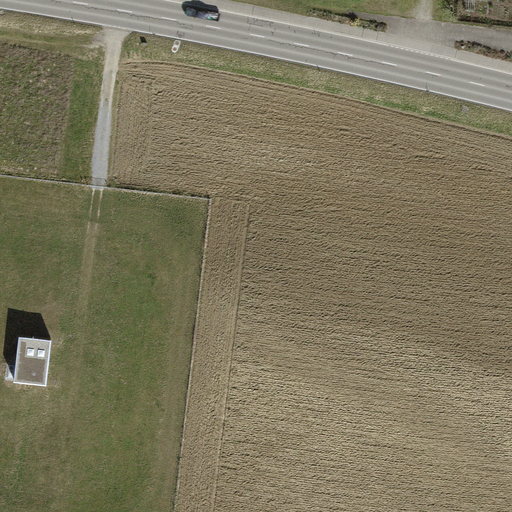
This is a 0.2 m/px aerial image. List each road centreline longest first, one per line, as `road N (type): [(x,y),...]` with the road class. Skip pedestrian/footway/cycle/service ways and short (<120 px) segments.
road 1 (track): [(123,0),(97,208),(159,227),(191,275),(162,497),(147,511)]
road 2 (primary): [(55,0),(403,66),(511,95)]
